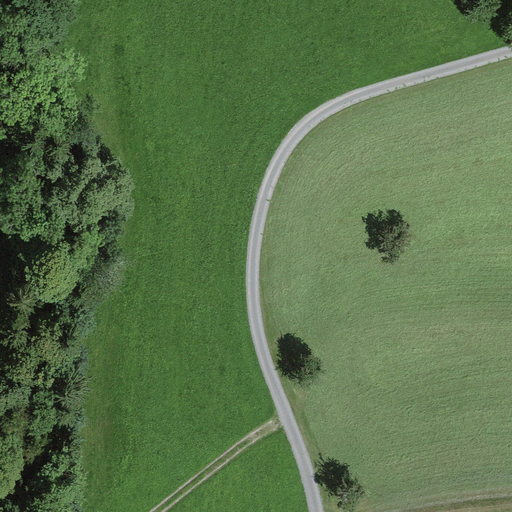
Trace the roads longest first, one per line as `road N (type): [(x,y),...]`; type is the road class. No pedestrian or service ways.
road 1 (track): [(511,53),(351,100),(297,132),(272,175),(253,297),(260,346),(313,486),(315,511)]
road 2 (track): [(161,511),(286,413)]
